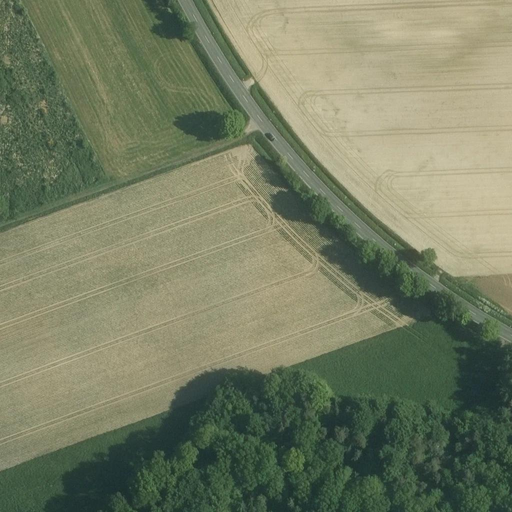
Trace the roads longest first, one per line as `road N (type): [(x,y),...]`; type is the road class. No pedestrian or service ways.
road 1 (secondary): [(263,124),(381,247),(511,336)]
road 2 (unclassified): [(263,124),(0,228)]
road 3 (secondary): [(184,0),(263,124)]
